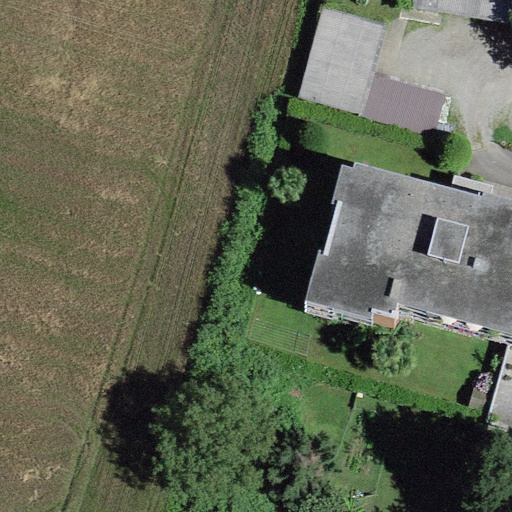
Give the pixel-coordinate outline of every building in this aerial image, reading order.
[(511,0),(411,0),(410,10),(510,24),(511,8),(511,0)] [(383,27),(321,11),(298,100),(359,116),(371,76),(383,27)] [(444,97),(371,76),(359,116),(433,137),(444,97)] [(482,197),(353,162),(350,171),(339,168),(329,203),(337,205),(323,254),(315,252),(302,300),(368,318),(370,308),(391,314),(394,303),(511,335),(511,199),(483,192),(482,197)] [(488,419),(511,424),(511,351),(504,350),(488,419)]
